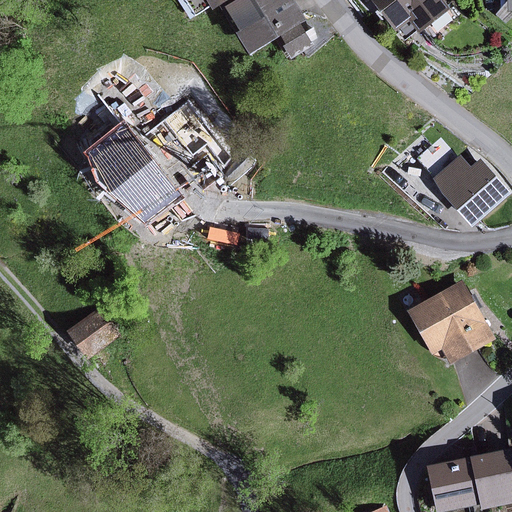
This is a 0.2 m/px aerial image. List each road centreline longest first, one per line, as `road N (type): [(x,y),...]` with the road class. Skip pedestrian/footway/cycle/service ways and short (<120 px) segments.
road 1 (track): [(251,511),(222,457),(112,394),(0,267)]
road 2 (track): [(511,233),(477,237),(294,208),(214,208),(193,199)]
road 3 (residential): [(327,0),(393,70),(511,154)]
road 4 (residential): [(511,377),(427,455),(412,484),(419,511)]
